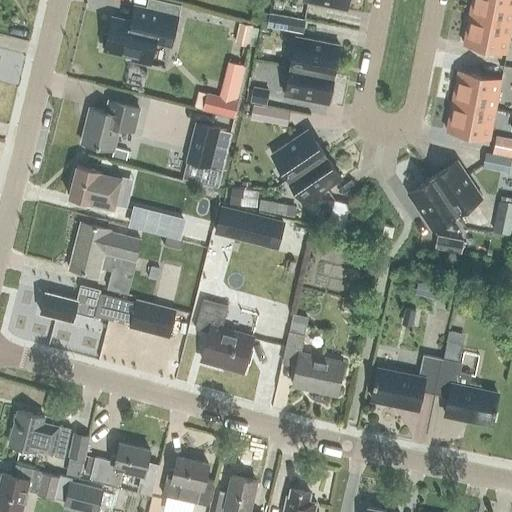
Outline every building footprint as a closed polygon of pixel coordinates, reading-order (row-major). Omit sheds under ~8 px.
[(348,0),(303,0),(303,1),(346,10),(348,0)] [(511,0),(472,0),(469,14),(511,22),(511,0)] [(150,65),(155,42),(171,46),(178,17),(133,6),(129,22),(112,17),(108,35),(105,34),(102,45),(105,46),(104,50),(133,57),(132,60),(150,65)] [(283,15),(269,13),(267,27),(280,29),(283,15)] [(507,52),(511,26),(511,22),(469,14),(463,44),(507,52)] [(239,23),(235,43),(244,45),(248,46),(253,26),(239,23)] [(339,45),(296,37),(290,66),(334,74),(339,45)] [(228,58),(220,92),(198,87),(194,106),(235,115),(247,62),(228,58)] [(334,74),(290,66),(285,95),(328,104),(334,74)] [(458,71),(452,101),(496,109),(501,80),(458,71)] [(113,150),(119,124),(134,128),(139,108),(110,101),(107,112),(91,108),(82,143),(113,150)] [(490,139),(496,109),(452,101),(446,130),(490,139)] [(250,117),(262,120),(264,106),(253,104),(250,117)] [(188,161),(184,177),(217,186),(221,169),(210,166),(220,128),(196,122),(187,161),(188,161)] [(308,129),(271,154),(288,179),(325,154),(308,129)] [(511,139),(496,136),(492,153),(511,157),(511,139)] [(126,159),(128,151),(114,148),(112,155),(126,159)] [(485,153),(482,168),(508,173),(511,158),(485,153)] [(325,154),(288,179),(305,204),(341,179),(325,154)] [(433,177),(457,213),(482,197),(457,160),(433,177)] [(112,168),(97,164),(95,170),(77,165),(69,196),(114,207),(122,175),(111,172),(112,168)] [(457,213),(433,177),(408,194),(432,230),(457,213)] [(508,237),(511,217),(511,197),(501,196),(494,234),(508,237)] [(131,219),(178,231),(182,214),(136,202),(131,219)] [(222,207),(216,232),(278,247),(284,223),(222,207)] [(128,294),(137,260),(135,260),(140,239),(110,231),(110,230),(81,222),(69,269),(98,276),(101,265),(113,268),(107,289),(128,294)] [(394,227),(384,225),(382,235),(392,237),(394,227)] [(183,241),(166,237),(164,246),(181,250),(183,241)] [(221,288),(226,253),(208,251),(203,286),(221,288)] [(101,291),(81,286),(77,300),(46,292),(41,313),(72,321),(74,313),(94,318),(94,315),(100,293),(101,291)] [(100,293),(94,315),(130,325),(135,302),(100,293)] [(177,309),(136,299),(135,302),(130,325),(129,328),(170,338),(177,309)] [(195,328),(209,332),(202,359),(243,371),(253,338),(221,329),(228,306),(203,299),(195,328)] [(416,311),(405,308),(403,318),(414,320),(416,311)] [(294,314),(290,331),(305,335),(309,317),(294,314)] [(283,362),(297,365),(292,385),(337,395),(344,362),(301,353),(305,335),(290,331),(283,362)] [(460,372),(462,363),(460,362),(464,345),(447,341),(443,359),(443,358),(435,394),(449,397),(445,414),(491,424),(498,393),(468,387),(471,374),(460,372)] [(422,391),(435,394),(443,358),(423,354),(418,377),(378,369),(372,399),(418,409),(422,391)] [(52,455),(65,458),(71,428),(58,426),(42,423),(44,416),(18,410),(10,445),(35,451),(52,454),(52,455)] [(85,460),(90,435),(74,432),(68,457),(85,460)] [(115,462),(109,461),(95,458),(95,457),(89,456),(85,472),(91,473),(90,477),(121,485),(125,469),(145,474),(150,450),(119,443),(115,462)] [(209,464),(178,457),(173,476),(168,475),(163,495),(197,503),(201,488),(203,488),(209,464)] [(13,475),(3,473),(0,484),(0,511),(3,511),(21,511),(27,490),(38,492),(38,493),(54,497),(57,487),(59,476),(44,472),(16,465),(13,475)] [(57,487),(54,497),(62,499),(64,490),(69,491),(71,482),(72,478),(59,475),(59,476),(57,487)] [(232,511),(249,511),(257,481),(232,475),(225,507),(233,509),(232,511)] [(96,511),(102,490),(71,482),(69,491),(65,505),(92,511),(96,511)] [(309,501),(311,493),(291,489),(289,497),(287,496),(283,511),(314,511),(317,503),(309,501)]
